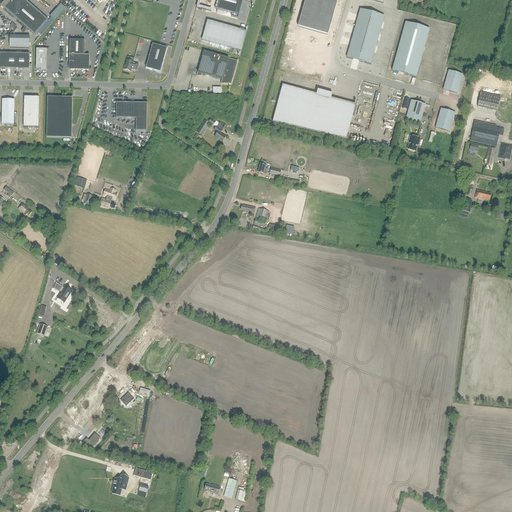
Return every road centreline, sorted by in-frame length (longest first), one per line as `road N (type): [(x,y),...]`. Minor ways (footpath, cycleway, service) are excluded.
road 1 (unclassified): [(0,501),(47,421),(160,282),(216,178),(212,161),(168,129),(168,86)]
road 2 (primary): [(145,325),(227,192),(284,0)]
road 3 (unclassified): [(22,511),(79,419),(184,289)]
road 4 (track): [(511,183),(250,124)]
road 5 (primary): [(145,325),(53,439),(11,511)]
road 6 (unclassified): [(348,0),(329,67),(462,103)]
road 7 (unclassified): [(168,86),(0,82)]
road 8 (track): [(131,318),(0,230)]
